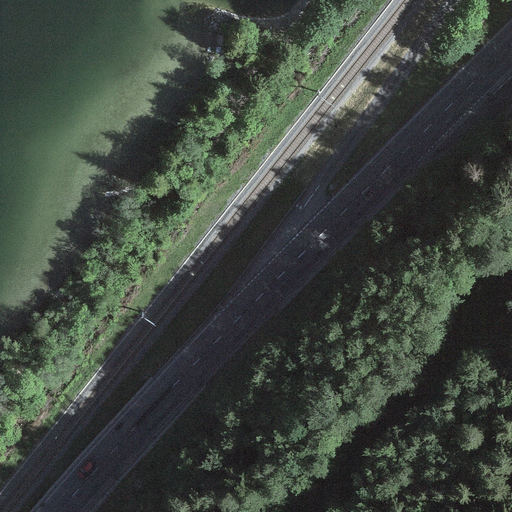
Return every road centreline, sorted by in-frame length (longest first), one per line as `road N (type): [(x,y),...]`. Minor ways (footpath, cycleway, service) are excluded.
road 1 (secondary): [(59,511),(176,382),(511,43)]
road 2 (track): [(511,285),(292,511)]
